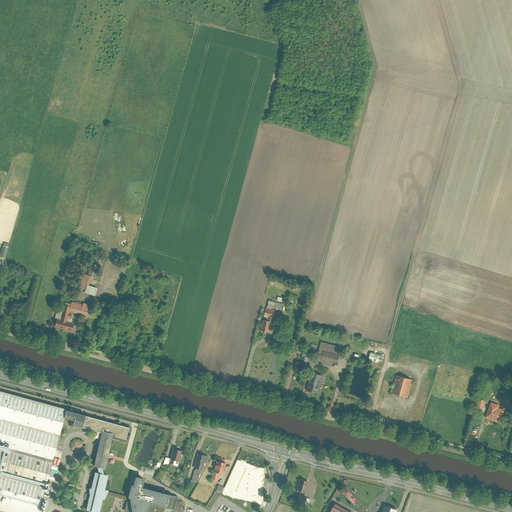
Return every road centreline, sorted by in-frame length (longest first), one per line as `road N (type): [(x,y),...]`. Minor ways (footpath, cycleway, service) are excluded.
road 1 (unclassified): [(0,330),(511,464)]
road 2 (track): [(283,404),(375,68),(358,0)]
road 3 (primary): [(0,373),(282,449)]
road 4 (primary): [(282,449),(511,508)]
road 5 (track): [(368,427),(405,280)]
